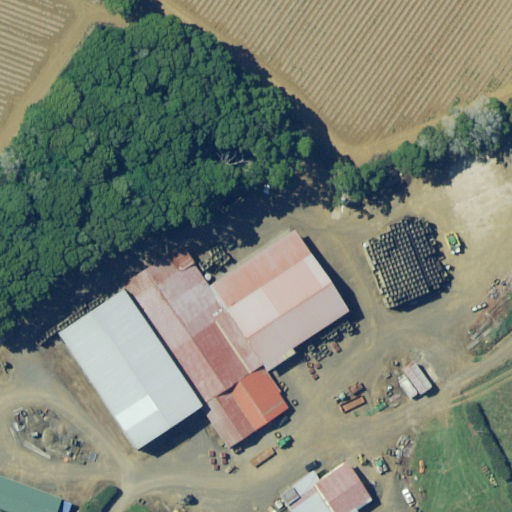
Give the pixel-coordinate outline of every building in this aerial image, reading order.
[(197,393),(230,440),(287,400),(257,358),(340,301),(286,224),(215,273),(183,228),(115,275),(197,393)] [(50,320),(132,438),(197,393),(115,275),(50,320)] [(404,371),(407,375),(400,381),(411,398),(419,393),(420,394),(432,386),(416,363),(404,371)] [(373,499),(347,462),(320,481),(313,472),(279,496),(290,511),(356,511),(373,499)] [(57,511),(62,499),(0,476),(0,509),(8,511),(57,511)]
